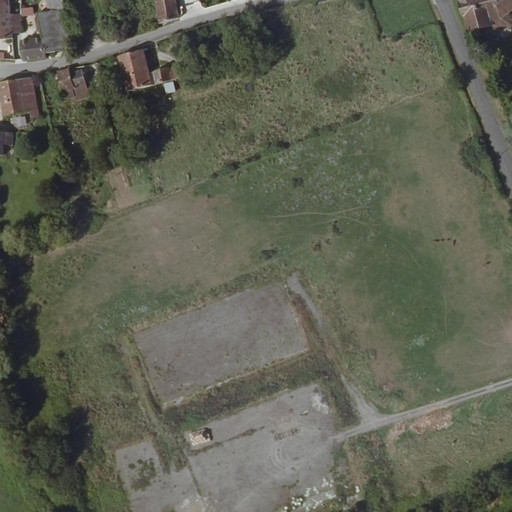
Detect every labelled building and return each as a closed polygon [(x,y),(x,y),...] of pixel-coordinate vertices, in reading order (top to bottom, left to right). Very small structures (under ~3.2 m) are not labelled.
[(0,0),(0,38),(0,39),(11,38),(10,33),(9,16),(8,0),(0,0)] [(50,0),(52,10),(40,12),(44,38),(21,42),(24,60),(47,56),(47,52),(72,48),(64,0),(50,0)] [(152,0),(158,24),(178,20),(173,0),(152,0)] [(511,7),(511,0),(455,0),(466,31),(489,25),(490,30),(508,24),(507,11),(511,7)] [(20,17),(32,16),(32,8),(20,8),(20,17)] [(20,32),(18,15),(9,16),(10,33),(20,32)] [(149,73),(143,51),(117,58),(127,92),(175,79),(171,66),(149,73)] [(184,76),(181,63),(171,66),(175,79),(184,76)] [(75,72),(75,70),(62,73),(68,93),(70,100),(71,100),(81,97),(82,101),(95,97),(92,85),(88,72),(79,74),(78,71),(75,72)] [(32,120),(39,119),(31,79),(0,85),(0,100),(3,118),(26,114),(31,113),(32,120)] [(172,82),(163,85),(165,95),(175,92),(172,82)] [(24,118),(15,119),(16,127),(24,126),(24,118)] [(10,147),(16,147),(16,134),(0,134),(0,156),(6,157),(6,149),(10,150),(10,147)]
